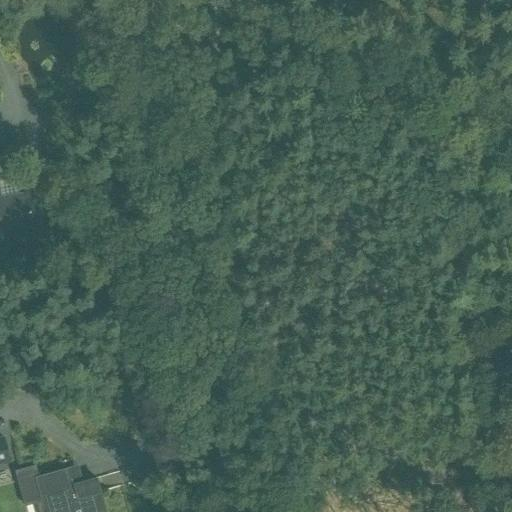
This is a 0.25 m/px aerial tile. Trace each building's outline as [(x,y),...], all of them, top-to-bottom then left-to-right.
[(0,236),(44,229),(37,190),(1,197),(0,193),(0,236)] [(0,464),(12,462),(4,435),(0,436),(0,464)] [(103,463),(123,462),(121,439),(101,440),(103,463)] [(73,467),(39,476),(36,464),(15,470),(24,506),(41,501),(44,511),(45,511),(53,510),(53,511),(105,511),(96,478),(77,483),(73,467)] [(14,482),(0,484),(0,496),(16,493),(14,482)]
